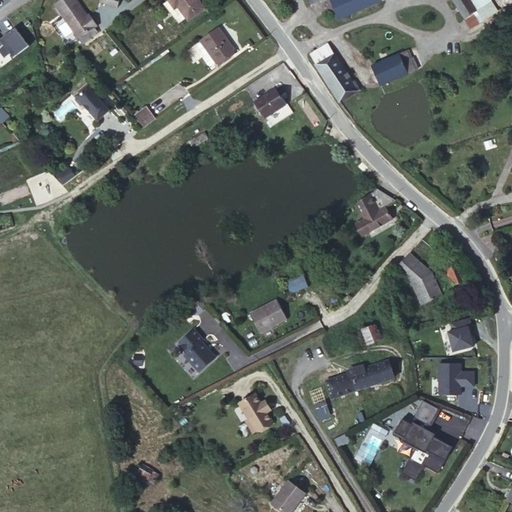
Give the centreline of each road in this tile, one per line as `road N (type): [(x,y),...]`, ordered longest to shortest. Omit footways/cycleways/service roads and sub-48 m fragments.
road 1 (residential): [(503,319),(474,253),(363,145),(249,0)]
road 2 (residential): [(438,511),(492,429),(503,319)]
